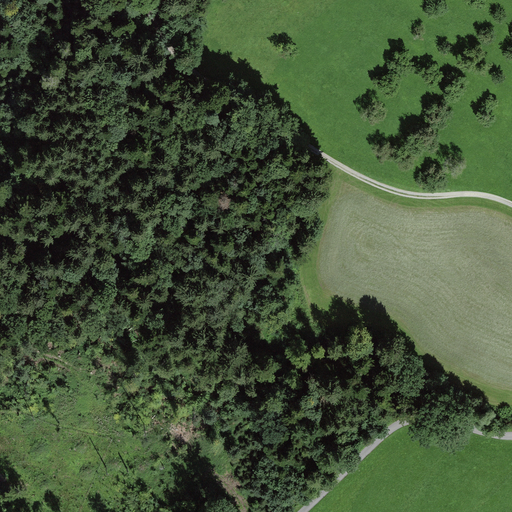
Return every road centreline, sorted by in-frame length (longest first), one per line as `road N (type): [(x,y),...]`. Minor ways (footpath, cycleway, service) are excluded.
road 1 (track): [(511,205),(383,188),(305,149),(179,68),(142,0)]
road 2 (unclassified): [(511,436),(422,419),(400,425),(304,511)]
